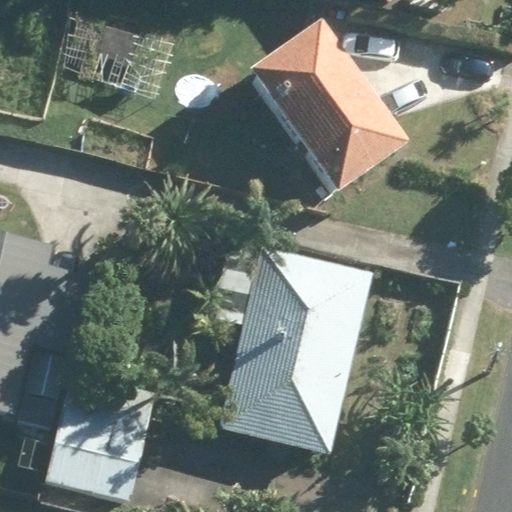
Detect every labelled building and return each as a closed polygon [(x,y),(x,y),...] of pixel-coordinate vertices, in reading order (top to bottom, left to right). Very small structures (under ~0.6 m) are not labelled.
[(388,0),(369,0),(376,9),(388,0)] [(148,41),(93,23),(78,70),(132,88),(148,41)] [(399,156),(309,34),(241,85),(331,206),(399,156)] [(50,250),(0,239),(0,419),(11,422),(27,349),(69,358),(86,280),(46,272),(50,250)] [(332,467),(370,282),(254,258),(216,444),(332,467)] [(128,511),(149,406),(66,389),(45,494),(128,511)]
